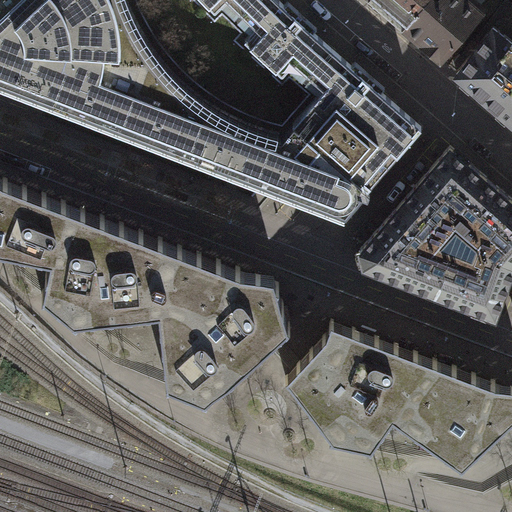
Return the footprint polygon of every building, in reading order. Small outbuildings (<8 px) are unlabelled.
[(0,0),(0,78),(271,180),(284,134),(263,130),(227,117),(206,105),(184,87),(165,65),(147,39),(133,17),(127,0),(0,0)] [(297,62),(324,87),(346,58),(312,29),(314,25),(305,17),(301,20),(294,12),(297,8),(288,0),(286,0),(283,3),(279,0),(207,0),(218,11),(228,0),(229,0),(258,29),(248,39),(285,74),(297,62)] [(374,0),(403,25),(425,0),(374,0)] [(439,56),(481,9),(477,5),(470,0),(425,0),(403,25),(439,56)] [(511,35),(499,25),(458,76),(511,122),(511,35)] [(421,122),(346,58),(324,87),(284,134),(271,180),(344,208),(421,122)] [(467,215),(496,182),(490,177),(449,143),(417,181),(454,213),(458,209),(467,215)] [(49,227),(60,199),(0,176),(0,246),(36,254),(39,240),(45,225),(49,227)] [(454,213),(417,181),(386,215),(360,246),(364,261),(435,292),(452,248),(437,243),(435,234),(454,213)] [(511,195),(496,182),(467,215),(460,223),(481,240),(476,245),(511,259),(511,195)] [(159,286),(176,244),(60,199),(49,227),(45,225),(39,240),(36,254),(46,255),(38,293),(42,293),(72,318),(74,316),(145,308),(143,294),(148,281),(159,286)] [(202,396),(287,319),(283,316),(273,285),(275,281),(272,280),(269,271),(237,268),(176,244),(159,286),(148,281),(143,294),(145,308),(155,307),(163,382),(166,381),(202,396)] [(452,248),(435,292),(494,315),(511,266),(511,259),(476,245),(472,256),(452,248)] [(401,382),(413,350),(342,323),(327,317),(322,332),(282,375),(326,432),(326,436),(364,444),(366,446),(389,415),(396,420),(415,393),(401,382)] [(511,382),(492,381),(413,350),(401,382),(415,393),(396,420),(457,464),(511,413),(511,382)]
